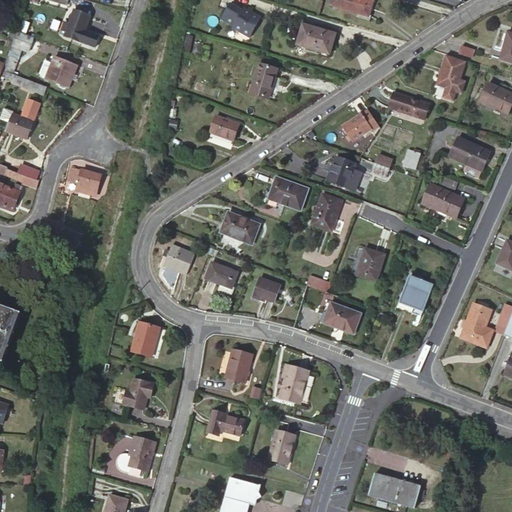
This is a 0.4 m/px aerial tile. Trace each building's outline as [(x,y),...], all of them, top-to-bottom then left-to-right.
[(371,0),(329,0),(329,2),(367,14),(371,0)] [(230,2),(221,17),(233,24),(232,26),(249,36),(260,16),(244,6),(242,8),(230,2)] [(88,12),(72,6),(62,33),(78,38),(88,12)] [(334,31),(302,21),(296,41),(328,51),(334,31)] [(511,29),(505,27),(497,54),(511,58),(511,29)] [(33,36),(14,30),(3,61),(1,66),(13,71),(21,49),(28,51),(33,36)] [(192,35),(185,33),(182,49),(189,51),(192,35)] [(207,46),(194,43),(192,53),(205,57),(207,46)] [(460,43),(457,50),(470,54),(472,47),(460,43)] [(447,52),(446,55),(464,60),(465,57),(447,52)] [(53,55),(49,67),(46,75),(46,76),(67,83),(75,63),(53,55)] [(446,55),(437,83),(446,86),(442,97),(451,100),(455,89),(460,91),(463,79),(458,78),(464,60),(446,55)] [(276,67),(257,61),(248,90),(267,96),(276,67)] [(46,75),(49,67),(42,65),(40,72),(46,75)] [(22,74),(13,71),(1,66),(0,69),(0,73),(20,81),(22,74)] [(42,91),(46,83),(26,76),(23,84),(42,91)] [(511,107),(511,90),(490,80),(481,98),(509,112),(511,107)] [(395,93),(390,106),(425,119),(430,104),(395,93)] [(12,113),(6,127),(26,135),(32,121),(12,113)] [(343,126),(352,140),(371,129),(363,114),(343,126)] [(217,115),(211,132),(235,141),(241,123),(217,115)] [(458,138),(449,157),(481,172),(490,153),(458,138)] [(408,148),(403,164),(414,168),(419,152),(408,148)] [(378,155),(375,163),(388,168),(391,160),(378,155)] [(326,179),(347,187),(355,163),(334,156),(326,179)] [(355,163),(347,187),(354,190),(362,166),(355,163)] [(388,168),(375,163),(372,172),(385,177),(388,168)] [(99,173),(70,166),(66,179),(78,182),(76,188),(91,192),(93,186),(96,186),(99,173)] [(35,187),(38,179),(6,167),(4,172),(3,174),(22,181),(21,182),(35,187)] [(306,188),(274,176),(267,195),(282,200),(280,203),(297,210),(306,188)] [(463,197),(431,183),(423,202),(455,216),(463,197)] [(0,206),(11,210),(20,188),(14,185),(12,190),(1,186),(0,187),(0,206)] [(320,193),(309,223),(329,230),(339,201),(320,193)] [(227,210),(220,229),(250,241),(257,222),(227,210)] [(70,247),(71,247),(79,239),(69,229),(61,237),(70,247)] [(511,241),(506,239),(496,263),(511,270),(511,241)] [(365,248),(355,272),(375,280),(385,255),(365,248)] [(179,260),(173,276),(190,283),(196,266),(179,260)] [(236,272),(210,262),(204,277),(230,288),(236,272)] [(308,283),(326,290),(330,281),(310,273),(306,282),(308,283)] [(397,306),(419,315),(429,293),(432,285),(409,275),(397,306)] [(281,285),(259,277),(252,294),(262,299),(264,297),(275,301),(281,285)] [(429,293),(419,315),(418,318),(422,320),(433,294),(429,293)] [(360,312),(330,301),(326,311),(329,313),(325,322),(352,333),(360,312)] [(491,309),(473,301),(459,336),(485,346),(492,329),(485,326),(491,309)] [(0,352),(16,311),(0,304),(0,352)] [(494,329),(503,333),(511,309),(511,308),(506,306),(502,315),(500,314),(494,329)] [(511,309),(503,333),(511,336),(511,309)] [(137,324),(129,352),(150,358),(158,329),(137,324)] [(233,347),(224,375),(244,381),(252,353),(233,347)] [(511,350),(503,372),(511,375),(511,350)] [(280,378),(275,397),(296,403),(304,372),(281,365),(277,377),(280,378)] [(124,389),(121,402),(142,408),(146,395),(149,396),(153,382),(130,376),(127,389),(124,389)] [(211,410),(206,432),(218,435),(220,430),(239,435),(243,421),(223,416),(224,414),(211,410)] [(275,431),(267,460),(288,465),(296,436),(275,431)] [(153,442),(132,437),(127,456),(130,457),(127,467),(145,472),(153,442)] [(373,471),(368,494),(414,505),(419,482),(373,471)] [(229,479),(224,496),(247,502),(254,504),(255,500),(260,497),(257,492),(258,486),(229,479)] [(109,493),(103,511),(123,511),(128,498),(109,493)] [(244,511),(247,502),(224,496),(220,511),(244,511)]
